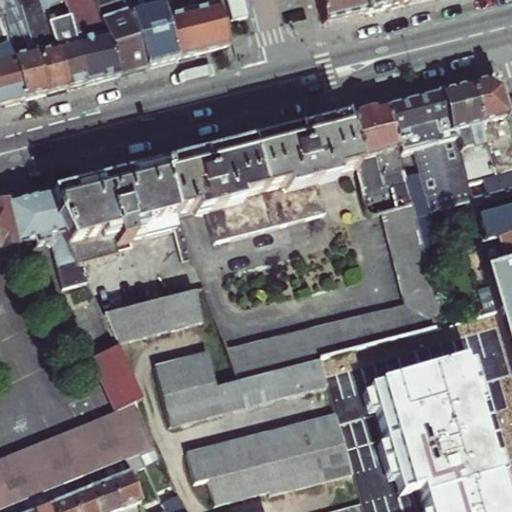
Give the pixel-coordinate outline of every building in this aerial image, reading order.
[(47,36),(35,0),(9,0),(23,39),(24,44),(47,36)] [(84,87),(58,0),(35,0),(47,36),(64,92),(76,89),(84,87)] [(58,0),(84,87),(119,79),(92,0),(58,0)] [(92,0),(119,79),(143,73),(125,17),(119,0),(92,0)] [(119,0),(125,17),(143,11),(139,0),(119,0)] [(174,65),(155,0),(139,0),(143,11),(125,17),(143,73),(174,65)] [(155,0),(174,65),(195,60),(178,0),(155,0)] [(178,0),(195,60),(224,53),(210,0),(178,0)] [(238,0),(222,0),(229,26),(244,22),(238,0)] [(365,17),(360,0),(317,0),(324,28),(365,17)] [(360,0),(365,17),(389,11),(386,0),(360,0)] [(386,0),(389,11),(408,7),(406,0),(386,0)] [(11,43),(0,10),(0,41),(2,46),(11,43)] [(64,92),(47,36),(24,44),(42,97),(64,92)] [(42,97),(24,44),(23,39),(11,43),(2,46),(21,103),(42,97)] [(0,107),(21,103),(2,46),(0,41),(0,107)] [(511,157),(511,136),(498,89),(489,84),(479,86),(468,89),(483,141),(492,139),(494,144),(497,143),(502,160),(511,157)] [(483,141),(468,89),(452,93),(438,96),(464,186),(494,178),(489,161),(475,165),(469,145),(483,141)] [(424,195),(464,186),(438,96),(410,103),(386,109),(404,179),(418,175),(424,195)] [(405,182),(404,179),(386,109),(375,112),(365,115),(384,187),(393,185),(394,189),(401,187),(400,183),(405,182)] [(375,189),(384,187),(365,115),(343,121),(356,173),(366,211),(373,217),(382,215),(375,189)] [(252,144),(157,168),(170,220),(205,211),(214,244),(249,235),(287,226),(323,217),(315,183),(356,173),(343,121),(252,144)] [(475,165),(489,161),(483,141),(469,145),(475,165)] [(74,269),(114,258),(112,253),(129,248),(128,242),(173,231),(170,220),(157,168),(120,177),(47,195),(74,269)] [(511,173),(494,178),(498,193),(511,189),(511,173)] [(475,222),(511,211),(511,189),(498,193),(494,178),(464,186),(473,218),(475,222)] [(473,218),(464,186),(424,195),(433,229),(473,218)] [(408,194),(388,199),(391,212),(411,207),(408,194)] [(0,253),(27,246),(28,248),(42,244),(42,242),(48,240),(50,249),(47,250),(59,292),(81,285),(74,269),(47,195),(0,207),(0,253)] [(383,215),(387,227),(415,220),(411,207),(391,212),(383,215)] [(511,237),(511,211),(475,222),(481,245),(511,237)] [(387,227),(391,242),(419,235),(415,220),(387,227)] [(391,242),(394,255),(423,248),(419,235),(391,242)] [(511,264),(511,237),(481,245),(489,271),(511,264)] [(394,255),(398,268),(426,260),(423,248),(394,255)] [(398,268),(401,281),(430,274),(426,260),(398,268)] [(511,264),(489,271),(487,271),(493,291),(500,317),(511,358),(511,264)] [(401,281),(405,294),(434,287),(430,274),(401,281)] [(434,287),(405,294),(409,307),(437,299),(434,287)] [(493,291),(482,294),(488,320),(500,317),(493,291)] [(179,297),(98,317),(113,346),(114,347),(187,328),(179,297)] [(409,307),(394,311),(402,341),(445,331),(437,299),(409,307)] [(394,311),(379,315),(388,345),(402,341),(394,311)] [(379,315),(365,318),(373,349),(388,345),(379,315)] [(365,318),(352,321),(360,352),(373,349),(365,318)] [(352,321),(339,325),(347,355),(360,352),(352,321)] [(339,325),(325,329),(334,359),(347,355),(339,325)] [(334,359),(325,329),(312,332),(320,362),(322,362),(334,359)] [(320,362),(312,332),(299,335),(307,365),(320,362)] [(299,335),(284,339),(292,369),(307,365),(299,335)] [(284,339),(271,343),(279,372),(292,369),(284,339)] [(271,343),(258,346),(265,376),(279,372),(271,343)] [(90,360),(115,411),(133,401),(141,396),(114,347),(113,346),(90,360)] [(265,376),(258,346),(244,350),(251,379),(265,376)] [(251,379),(244,350),(227,354),(237,382),(251,379)] [(206,355),(152,369),(169,434),(273,405),(271,398),(246,405),(237,382),(215,388),(206,355)] [(246,405),(271,398),(328,383),(322,362),(320,362),(307,365),(292,369),(279,372),(265,376),(251,379),(237,382),(246,405)] [(423,511),(504,511),(461,363),(367,390),(398,499),(418,493),(423,511)] [(328,383),(271,398),(273,405),(330,390),(328,383)] [(63,487),(83,478),(103,469),(123,461),(139,454),(152,449),(135,407),(0,465),(0,511),(2,511),(4,511),(23,503),(43,495),(63,487)] [(339,422),(338,418),(284,433),(285,437),(339,422)] [(339,422),(285,437),(292,455),(344,441),(339,422)] [(271,495),(273,500),(355,477),(344,441),(292,455),(285,437),(284,433),(184,461),(192,490),(210,485),(217,510),(271,495)] [(103,469),(121,510),(141,502),(123,461),(103,469)] [(97,511),(116,511),(121,510),(103,469),(83,478),(97,511)] [(63,487),(73,511),(97,511),(83,478),(63,487)] [(49,511),(73,511),(63,487),(43,495),(49,511)] [(23,503),(26,511),(49,511),(43,495),(23,503)] [(163,503),(166,511),(183,511),(177,498),(163,503)] [(4,511),(26,511),(23,503),(4,511)]
